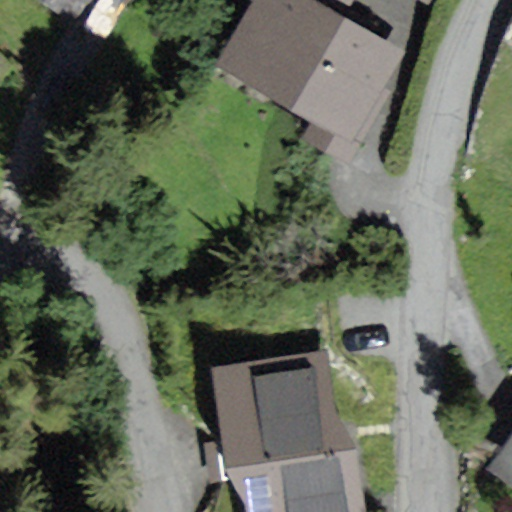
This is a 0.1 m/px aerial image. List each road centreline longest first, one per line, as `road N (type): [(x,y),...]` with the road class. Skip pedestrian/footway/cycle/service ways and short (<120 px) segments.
road 1 (residential): [(484,0),(432,173),(434,511)]
road 2 (residential): [(165,511),(113,317),(87,284),(48,263),(0,265)]
